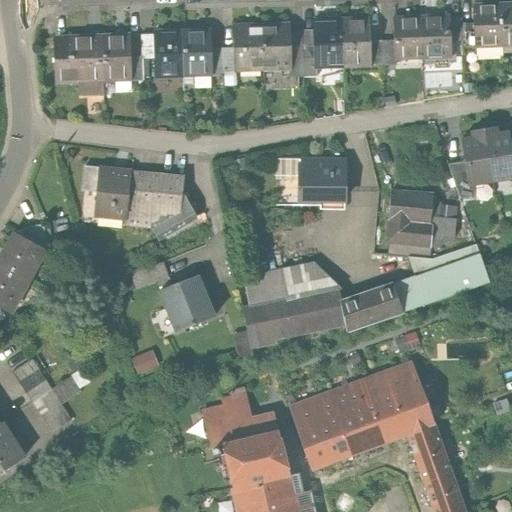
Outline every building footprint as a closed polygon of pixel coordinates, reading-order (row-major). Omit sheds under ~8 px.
[(511,6),(500,7),(502,47),(511,46),(511,6)] [(473,48),(502,47),(500,7),(472,8),(472,24),(473,48)] [(448,17),(420,18),(421,59),(449,58),(449,42),(448,17)] [(460,17),(448,17),(449,42),(461,42),(460,24),(460,17)] [(410,59),(421,59),(420,18),(392,19),(393,42),(393,61),(395,61),(410,61),(410,59)] [(369,21),(340,22),(342,67),(370,66),(369,43),(369,21)] [(315,68),(342,67),(340,22),(313,22),(314,31),(315,68)] [(472,24),(460,24),(461,42),(461,48),(473,48),(472,24)] [(290,25),(261,26),(262,73),(289,72),(292,72),(290,32),(290,25)] [(235,74),(262,73),(261,26),(233,27),(234,48),(235,74)] [(301,31),(290,32),(292,72),(289,72),(289,80),(303,79),(301,31)] [(314,31),(301,31),(303,79),(315,79),(315,68),(314,31)] [(209,32),(181,33),(182,76),(194,76),(194,77),(211,77),(210,49),(209,32)] [(154,77),(182,76),(181,33),(152,34),(152,36),(153,60),(154,77)] [(129,35),(101,37),(103,81),(113,81),(113,84),(131,83),(130,59),(129,35)] [(141,37),(142,59),(142,60),(153,60),(152,36),(141,37)] [(102,81),(103,81),(101,37),(67,38),(67,42),(55,42),(56,84),(78,83),(78,95),(98,95),(98,86),(102,86),(102,81)] [(393,42),(381,43),(382,65),(395,65),(395,61),(393,61),(393,42)] [(381,43),(369,43),(370,66),(382,65),(381,43)] [(234,48),(222,49),(222,75),(235,74),(234,48)] [(222,49),(210,49),(211,77),(222,76),(222,75),(222,49)] [(142,59),(130,59),(131,83),(143,83),(142,60),(142,59)] [(495,128),(483,130),(492,182),(511,179),(511,178),(511,154),(508,133),(496,135),(495,128)] [(473,185),(492,182),(483,130),(471,132),(472,139),(460,141),(464,162),(467,186),(473,185)] [(299,183),(300,161),(275,160),(274,183),(299,183)] [(344,161),(300,161),(299,183),(299,201),(343,201),(344,161)] [(464,162),(448,165),(459,199),(474,197),(473,185),(467,186),(464,162)] [(86,168),(82,191),(96,192),(94,216),(98,217),(97,223),(124,227),(130,173),(86,168)] [(184,178),(130,173),(124,227),(152,229),(180,213),(182,195),(184,178)] [(434,224),(429,223),(430,218),(432,202),(432,195),(391,191),(388,220),(385,243),(389,244),(431,248),(434,224)] [(180,213),(152,229),(158,240),(195,219),(182,195),(180,213)] [(440,202),(432,202),(430,218),(455,220),(456,208),(439,207),(440,202)] [(455,220),(430,218),(429,223),(434,224),(431,248),(439,249),(454,239),(455,220)] [(31,227),(31,229),(35,248),(46,247),(42,225),(31,227)] [(14,232),(0,257),(0,266),(28,283),(38,266),(35,248),(31,229),(14,232)] [(431,248),(389,244),(388,256),(407,257),(430,260),(431,248)] [(414,278),(392,285),(401,314),(489,284),(475,245),(431,260),(430,260),(407,257),(414,278)] [(167,279),(161,264),(118,281),(123,295),(135,290),(136,291),(167,279)] [(315,264),(244,278),(249,307),(242,309),(247,331),(251,350),(276,344),(275,339),(342,324),(336,304),(341,302),(339,289),(341,288),(315,264)] [(0,306),(19,300),(28,283),(0,266),(0,306)] [(197,278),(160,291),(175,332),(212,318),(197,278)] [(392,285),(341,302),(336,304),(342,324),(345,333),(401,314),(392,285)] [(247,331),(233,334),(238,359),(252,357),(251,350),(247,331)] [(152,351),(130,360),(137,376),(158,367),(152,351)] [(51,391),(31,361),(10,374),(50,435),(71,421),(61,406),(81,393),(71,378),(51,391)] [(406,433),(432,424),(425,401),(411,364),(371,378),(367,379),(353,384),(312,400),(289,408),(311,470),(406,433)] [(222,446),(277,432),(273,415),(255,419),(250,420),(243,394),(219,400),(221,408),(201,413),(213,456),(220,454),(218,447),(222,446)] [(1,423),(0,423),(0,470),(23,456),(1,423)] [(406,433),(434,511),(463,511),(455,489),(440,447),(432,424),(406,433)] [(222,446),(232,489),(289,477),(286,465),(277,432),(222,446)] [(297,475),(289,477),(232,489),(237,511),(297,511),(295,501),(293,495),(301,493),(297,475)] [(313,511),(308,492),(301,493),(293,495),(295,501),(297,511),(313,511)]
